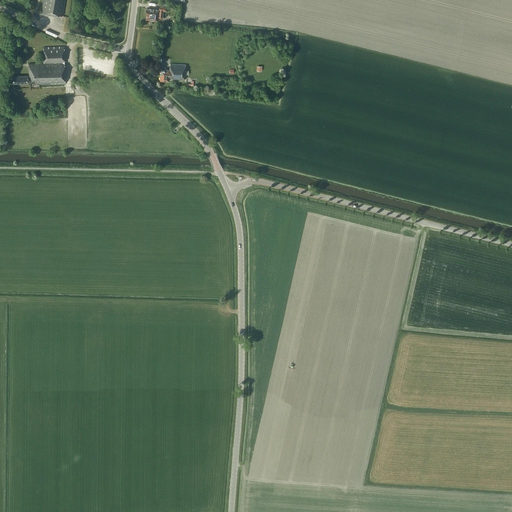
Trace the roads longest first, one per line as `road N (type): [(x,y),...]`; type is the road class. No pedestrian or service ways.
road 1 (secondary): [(232,511),(240,232),(228,192)]
road 2 (tertiary): [(511,244),(250,181)]
road 3 (track): [(219,173),(0,169)]
road 4 (secondary): [(228,192),(208,147),(131,67),(127,53)]
road 5 (unclassified): [(127,53),(60,35),(0,6)]
